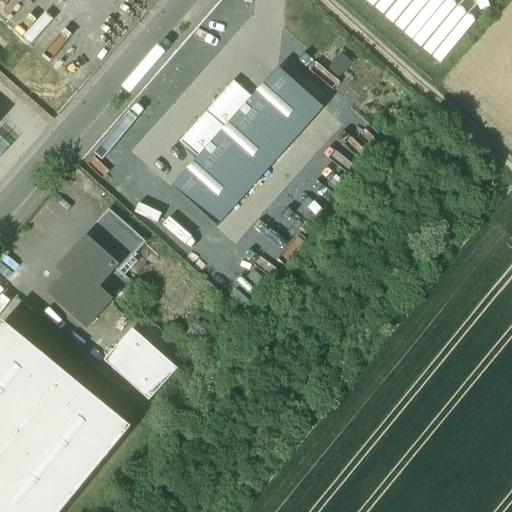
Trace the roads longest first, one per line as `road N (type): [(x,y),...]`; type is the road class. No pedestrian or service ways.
road 1 (residential): [(0,211),(185,0)]
road 2 (track): [(325,0),(511,167)]
